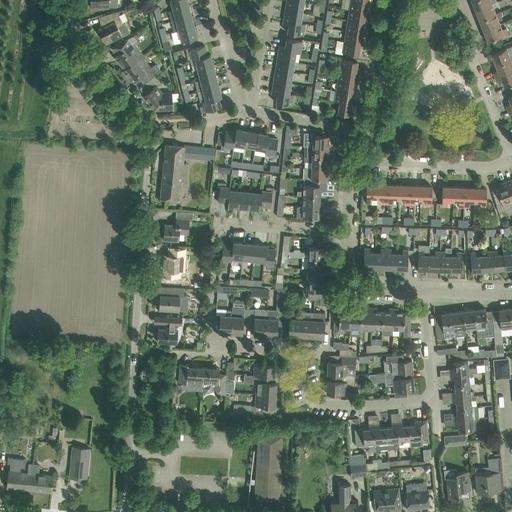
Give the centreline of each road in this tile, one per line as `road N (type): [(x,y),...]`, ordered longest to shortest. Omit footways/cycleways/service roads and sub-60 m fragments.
road 1 (unclassified): [(123,511),(143,178),(138,145),(71,47),(62,0)]
road 2 (unclassified): [(215,349),(208,347),(217,229),(346,236)]
road 3 (unclassified): [(430,407),(326,414),(285,354),(215,349)]
road 4 (unclassified): [(510,159),(473,62),(476,43),(460,0)]
road 5 (unclassified): [(356,154),(490,167),(510,159)]
road 6 (unclassified): [(370,131),(392,0)]
road 7 (unclassified): [(426,291),(349,282),(346,236)]
road 8 (unclassified): [(370,131),(251,111)]
